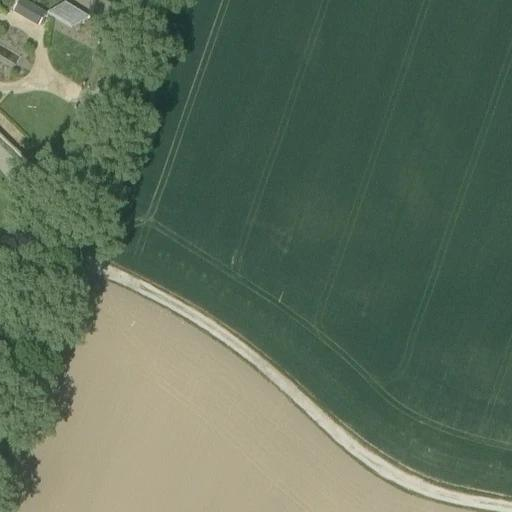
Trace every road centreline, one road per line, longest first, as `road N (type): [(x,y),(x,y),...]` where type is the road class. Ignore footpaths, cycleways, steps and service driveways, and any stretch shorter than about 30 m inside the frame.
road 1 (track): [(51,240),(203,322),(396,492),(501,511)]
road 2 (unclassified): [(0,386),(135,0)]
